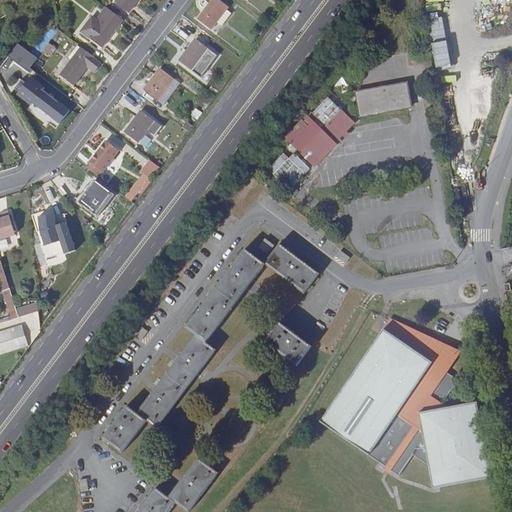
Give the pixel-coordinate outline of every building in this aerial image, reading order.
[(129,12),(137,0),(117,0),(116,2),(129,12)] [(216,23),(225,10),(227,7),(218,0),(213,0),(199,19),(211,29),(216,23)] [(122,19),(106,7),(97,19),(101,22),(88,37),(101,48),(122,19)] [(231,14),(225,10),(216,23),(221,27),(231,14)] [(101,22),(97,19),(96,21),(91,17),(80,31),(88,37),(101,22)] [(27,24),(20,33),(25,36),(32,27),(27,24)] [(209,49),(196,40),(180,62),(193,71),(209,49)] [(57,48),(50,42),(44,50),(51,55),(57,48)] [(19,44),(10,56),(22,65),(31,53),(19,44)] [(81,48),(78,45),(71,54),(74,57),(81,48)] [(81,48),(74,57),(60,76),(73,86),(94,57),(81,48)] [(162,70),(161,69),(145,91),(157,101),(174,79),(162,70)] [(59,123),(69,111),(42,90),(44,88),(30,77),(25,83),(22,80),(16,89),(18,92),(17,94),(31,105),(32,102),(59,123)] [(408,86),(358,98),(363,121),(413,110),(408,86)] [(313,167),(357,124),(328,94),(284,137),(313,167)] [(142,111),(125,132),(139,143),(149,131),(157,137),(164,127),(142,111)] [(108,142),(91,163),(104,172),(120,151),(108,142)] [(293,152),(288,157),(283,152),(267,169),(289,190),(310,168),(293,152)] [(150,160),(124,195),(133,201),(158,166),(150,160)] [(96,181),(79,203),(92,213),(109,191),(96,181)] [(52,208),(31,209),(31,219),(52,218),(52,208)] [(0,220),(0,240),(15,236),(8,213),(0,215),(0,216),(1,220),(0,220)] [(67,220),(40,221),(40,237),(57,237),(58,250),(69,249),(67,220)] [(260,239),(255,245),(263,251),(267,245),(260,239)] [(275,243),(261,262),(262,262),(300,291),(314,272),(275,243)] [(262,262),(261,262),(241,247),(183,326),(193,334),(135,413),(125,406),(101,438),(117,450),(114,454),(118,456),(145,421),(155,428),(213,349),(204,342),(262,262)] [(335,258),(346,263),(350,256),(339,250),(335,258)] [(4,292),(10,290),(4,272),(0,273),(0,284),(3,292),(4,292)] [(13,321),(19,319),(10,290),(4,292),(13,321)] [(397,320),(390,330),(386,328),(324,422),(391,465),(392,463),(397,467),(396,469),(404,474),(418,453),(432,466),(436,489),(493,479),(480,403),(451,408),(446,404),(464,381),(448,368),(442,364),(435,373),(432,371),(427,367),(434,358),(430,354),(442,339),(397,320)] [(308,344),(276,321),(262,339),(295,364),(308,344)] [(135,337),(141,340),(147,330),(141,327),(135,337)] [(0,354),(26,347),(21,328),(0,334),(0,354)] [(464,348),(442,339),(430,354),(434,358),(427,367),(432,371),(435,373),(442,364),(448,368),(464,348)] [(239,440),(219,425),(167,496),(155,488),(137,511),(168,511),(176,503),(187,511),(239,440)] [(78,480),(80,492),(88,491),(86,478),(78,480)]
